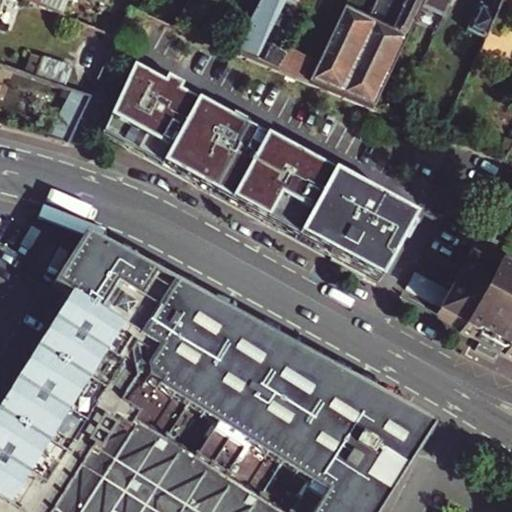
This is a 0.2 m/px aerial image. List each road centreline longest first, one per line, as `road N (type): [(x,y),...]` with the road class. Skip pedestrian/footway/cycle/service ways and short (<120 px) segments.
road 1 (secondary): [(0,182),(173,242),(511,432)]
road 2 (secondary): [(511,394),(164,207),(0,153)]
